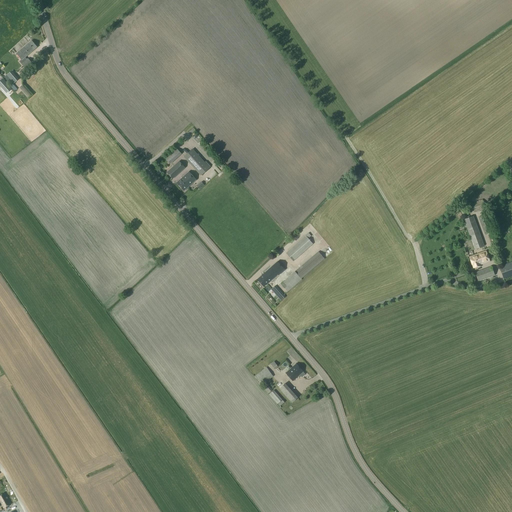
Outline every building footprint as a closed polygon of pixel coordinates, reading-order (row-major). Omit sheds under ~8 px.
[(31,41),(16,54),(22,60),(19,62),(25,68),(31,63),(28,59),(27,60),(25,58),(37,48),(31,41)] [(12,71),(4,78),(15,91),(17,90),(13,84),(19,80),(12,71)] [(3,79),(0,81),(0,86),(5,92),(10,87),(3,79)] [(176,149),(165,159),(170,165),(182,154),(176,149)] [(192,149),(184,157),(201,176),(209,168),(192,149)] [(179,161),(167,172),(173,179),(185,168),(179,161)] [(189,172),(177,183),(184,191),(196,180),(189,172)] [(482,200),(471,205),(475,213),(485,209),(482,200)] [(486,215),(478,218),(485,235),(493,233),(486,215)] [(473,216),(464,220),(475,250),(484,247),(473,216)] [(293,262),(313,244),(308,239),(311,236),(308,233),(305,236),(306,236),(286,254),(293,262)] [(298,269),(283,282),(287,287),(284,289),(288,292),(302,280),(301,279),(324,259),(318,252),(298,269)] [(486,252),(469,258),(473,268),(480,266),(480,265),(489,262),(486,252)] [(277,262),(257,280),(264,287),(278,275),(279,275),(285,270),(277,262)] [(511,262),(499,267),(503,279),(511,276),(511,262)] [(491,267),(475,273),(478,282),(494,276),(491,267)] [(275,286),(271,290),(281,301),(286,297),(275,286)] [(300,375),(304,372),(297,364),(286,374),(293,381),(298,377),(299,378),(301,376),(300,375)] [(266,368),(254,377),(261,386),(273,377),(266,368)] [(285,384),(279,389),(292,403),(298,398),(285,384)] [(268,386),(264,389),(268,394),(272,390),(268,386)] [(274,390),(269,395),(277,405),(282,400),(274,390)] [(4,493),(0,495),(0,502),(3,508),(10,504),(4,493)]
